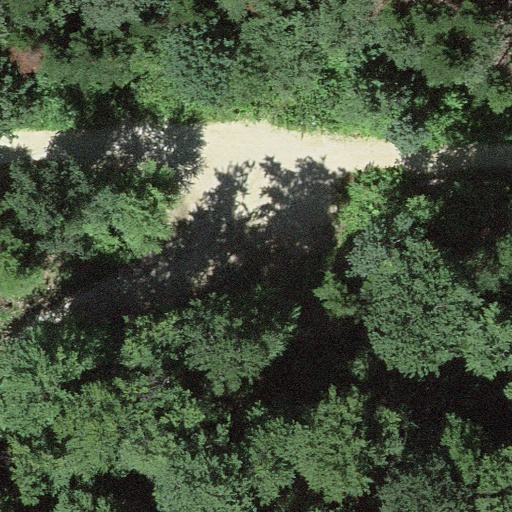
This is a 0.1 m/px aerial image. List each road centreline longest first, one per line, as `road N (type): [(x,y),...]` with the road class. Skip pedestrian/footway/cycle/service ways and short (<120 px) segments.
road 1 (track): [(0,166),(188,150),(511,150)]
road 2 (track): [(0,356),(188,150)]
